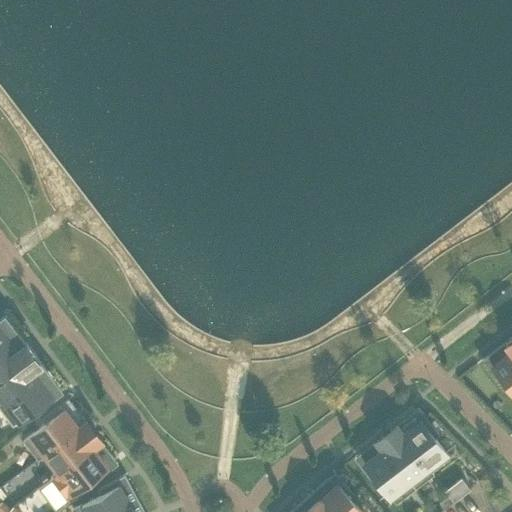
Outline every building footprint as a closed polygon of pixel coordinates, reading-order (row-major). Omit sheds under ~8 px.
[(0,346),(11,339),(0,324),(0,346)] [(0,346),(0,375),(24,357),(11,339),(0,346)] [(511,349),(511,348),(491,363),(508,384),(511,390),(511,349)] [(0,404),(38,375),(24,357),(0,375),(0,404)] [(38,375),(0,404),(0,409),(12,425),(53,394),(38,375)] [(22,439),(36,458),(77,427),(63,408),(22,439)] [(401,433),(432,474),(433,473),(431,470),(449,456),(420,418),(401,433)] [(50,475),(50,476),(91,445),(77,427),(36,458),(37,459),(45,453),(57,469),(50,475)] [(432,474),(401,433),(383,446),(414,487),(432,474)] [(91,445),(50,476),(65,495),(106,464),(91,445)] [(414,487),(383,446),(364,461),(395,502),(414,487)] [(460,477),(444,489),(448,494),(453,501),(469,488),(460,477)] [(318,497),(331,511),(363,511),(337,482),(320,497),(319,496),(318,497)] [(74,511),(113,511),(130,504),(129,503),(128,503),(117,483),(72,508),(74,511)] [(453,501),(448,494),(438,502),(443,508),(453,501)] [(331,511),(318,497),(303,510),(301,511),(331,511)] [(0,501),(0,510),(1,511),(6,511),(9,509),(0,501)]
